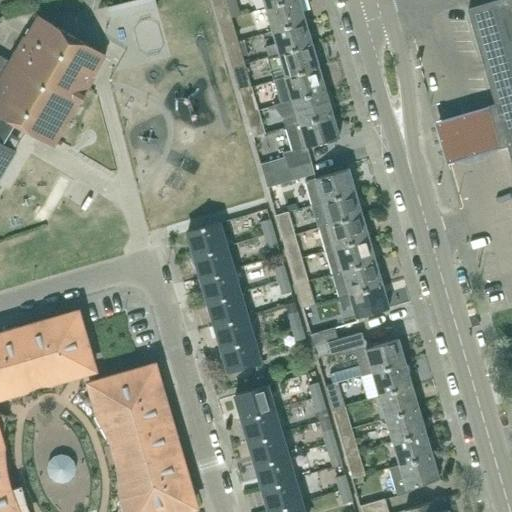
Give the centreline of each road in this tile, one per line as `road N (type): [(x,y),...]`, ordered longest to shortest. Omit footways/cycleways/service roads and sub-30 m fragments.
road 1 (tertiary): [(509,511),(417,201)]
road 2 (residential): [(225,511),(152,261)]
road 3 (tertiary): [(351,0),(417,201)]
road 4 (tertiary): [(417,201),(409,108),(380,0)]
road 5 (residential): [(0,305),(152,261)]
